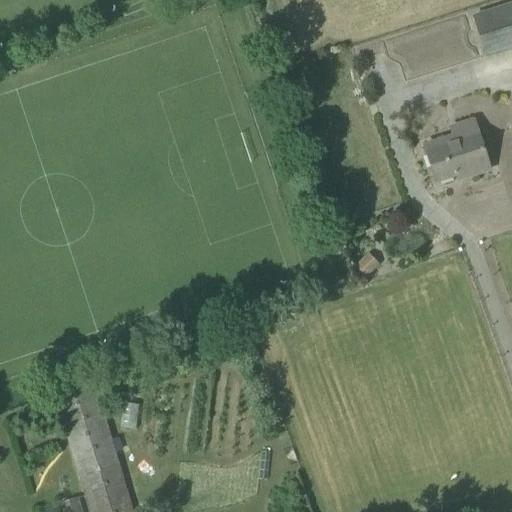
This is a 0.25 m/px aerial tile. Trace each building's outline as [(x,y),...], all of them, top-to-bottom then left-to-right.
[(511,48),(511,4),(474,18),(486,57),(511,48)] [(456,142),(426,152),(436,182),(467,172),(469,177),(490,170),(479,135),(474,121),(451,128),(456,142)] [(368,253),(354,266),(365,278),(379,265),(368,253)] [(119,437),(111,439),(95,384),(56,395),(90,511),(132,511),(115,452),(123,450),(119,437)] [(79,511),(75,498),(59,503),(61,511),(79,511)]
